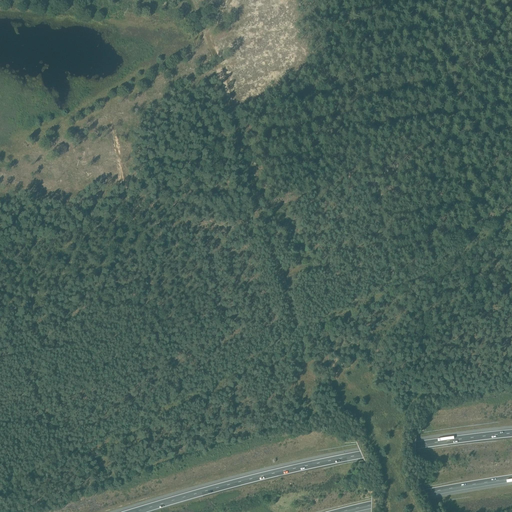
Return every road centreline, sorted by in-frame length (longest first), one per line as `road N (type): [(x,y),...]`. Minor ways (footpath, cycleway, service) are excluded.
road 1 (motorway): [(511,433),(288,470),(135,511)]
road 2 (motorway): [(343,511),(511,478)]
